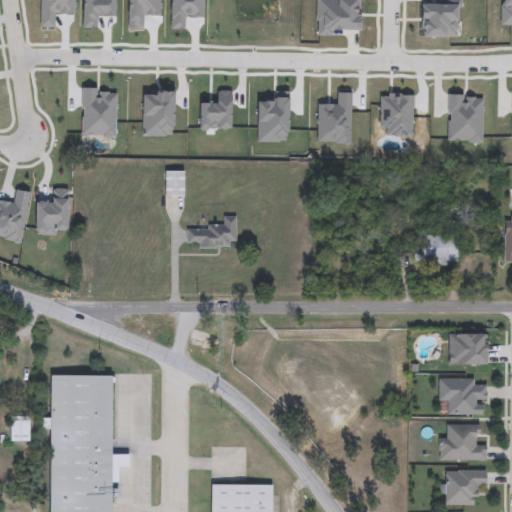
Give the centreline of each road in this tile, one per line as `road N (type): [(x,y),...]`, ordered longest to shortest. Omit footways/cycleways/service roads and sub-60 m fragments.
road 1 (residential): [(19,58),(511,60)]
road 2 (residential): [(56,310),(511,306)]
road 3 (tertiary): [(334,511),(281,442),(206,377),(0,288)]
road 4 (residential): [(177,511),(176,359)]
